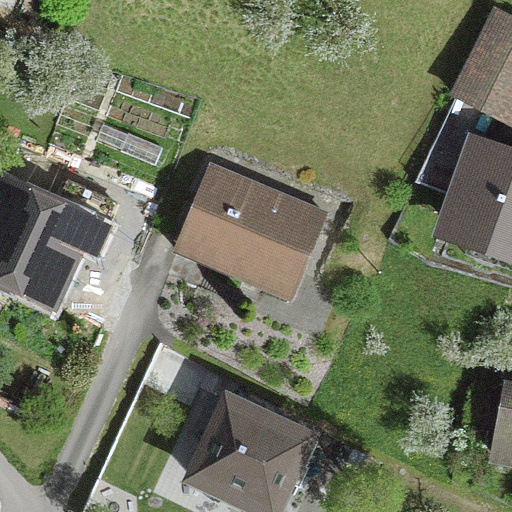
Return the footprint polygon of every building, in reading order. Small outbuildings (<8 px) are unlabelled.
[(511,24),(493,15),(465,71),(511,94),(511,24)] [(511,111),(511,94),(465,71),(451,99),(505,126),(511,111)] [(511,167),(474,155),(447,231),(511,253),(511,167)] [(209,173),(206,171),(177,241),(241,268),(238,278),(286,299),(319,217),(208,173),(209,173)] [(91,255),(113,207),(64,185),(52,212),(0,188),(0,283),(47,305),(73,247),(91,255)] [(511,393),(504,392),(491,459),(511,463),(511,393)] [(269,511),(290,468),(299,472),(311,446),(281,432),(283,428),(259,417),(257,420),(225,405),(189,481),(255,511),(269,511)]
